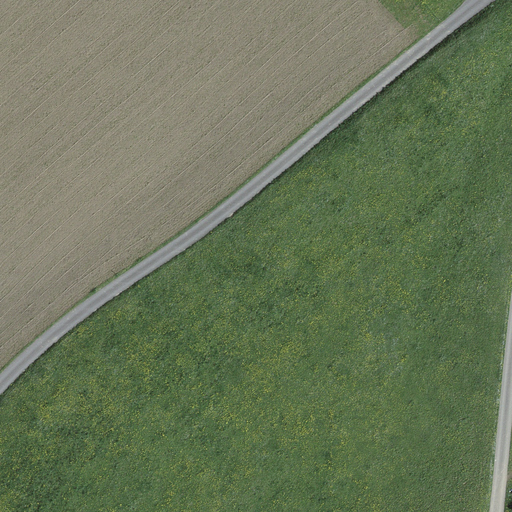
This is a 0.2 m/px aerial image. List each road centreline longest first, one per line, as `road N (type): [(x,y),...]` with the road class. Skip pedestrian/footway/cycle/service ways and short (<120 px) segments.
road 1 (track): [(0,386),(62,326),(245,194),(479,0)]
road 2 (track): [(499,511),(511,384)]
